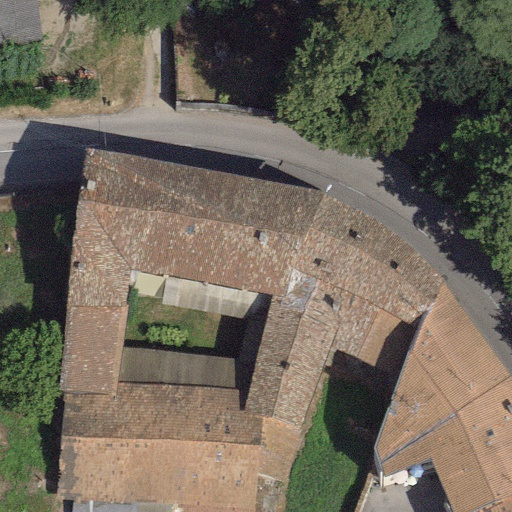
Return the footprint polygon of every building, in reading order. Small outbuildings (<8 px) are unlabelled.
[(33,0),(0,0),(0,64),(39,61),(33,0)] [(271,296),(316,194),(84,146),(58,390),(62,391),(113,399),(115,383),(118,347),(125,273),(163,279),(271,296)] [(382,226),(316,194),(271,296),(263,323),(252,363),(244,392),(239,412),(262,417),(254,473),(282,483),(299,429),(328,349),(396,377),(441,284),(382,226)] [(271,296),(163,279),(159,303),(263,323),(271,296)] [(451,511),(477,511),(511,498),(511,381),(509,375),(441,284),(396,377),(372,449),(380,479),(428,459),(451,511)] [(252,363),(118,347),(115,383),(244,392),(252,363)] [(251,511),(254,473),(262,417),(239,412),(244,392),(115,383),(113,399),(62,391),(55,498),(70,499),(177,506),(177,511),(251,511)] [(511,511),(511,498),(477,511),(511,511)] [(68,511),(177,511),(177,506),(70,499),(68,511)]
